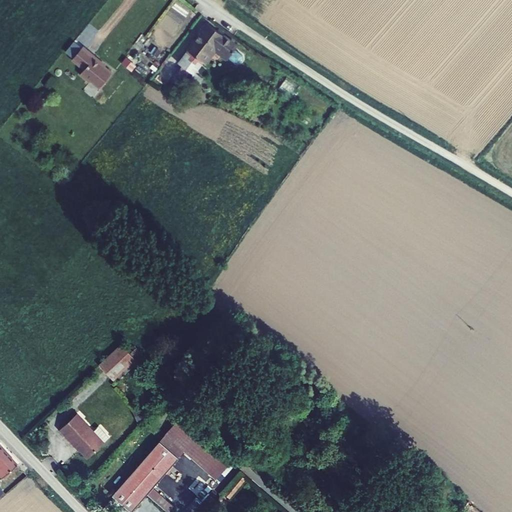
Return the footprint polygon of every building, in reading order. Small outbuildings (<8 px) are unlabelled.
[(238,45),(205,22),(198,31),(199,33),(186,50),(187,50),(203,63),(206,65),(215,53),(226,61),(228,58),(235,49),(238,45)] [(98,89),(112,72),(105,66),(95,58),(96,57),(83,46),(71,61),(83,71),(79,75),(89,83),(90,82),(98,89)] [(161,51),(154,47),(150,53),(157,58),(161,51)] [(242,55),(235,49),(228,58),(236,64),(240,63),(243,60),(242,55)] [(195,73),(203,63),(187,50),(177,63),(182,66),(192,75),(194,76),(195,73)] [(105,66),(106,65),(96,57),(95,58),(105,66)] [(136,66),(126,57),(121,63),(131,72),(136,66)] [(192,75),(182,66),(175,75),(186,83),(192,75)] [(192,75),(186,83),(195,90),(203,79),(195,73),(194,76),(192,75)] [(286,78),(282,89),(294,94),(298,83),(286,78)] [(130,354),(120,345),(98,365),(113,382),(117,379),(136,361),(136,360),(135,360),(130,354)] [(135,360),(141,354),(136,348),(130,354),(135,360)] [(141,354),(135,360),(136,360),(136,361),(141,366),(147,360),(141,354)] [(137,369),(141,366),(136,360),(117,379),(119,381),(134,366),(137,369)] [(142,408),(132,412),(137,422),(146,418),(142,408)] [(94,431),(77,414),(58,431),(66,438),(66,437),(79,452),(86,460),(104,443),(94,431)] [(178,420),(159,443),(178,459),(183,452),(215,480),(229,465),(178,420)] [(98,427),(94,431),(104,443),(109,438),(98,427)] [(79,452),(66,437),(66,438),(79,453),(79,452)] [(159,443),(112,497),(128,511),(131,511),(147,495),(153,489),(178,459),(159,443)] [(0,445),(0,480),(18,465),(0,445)] [(246,479),(240,474),(223,492),(230,498),(246,479)] [(153,489),(147,495),(166,511),(169,511),(173,506),(153,489)]
